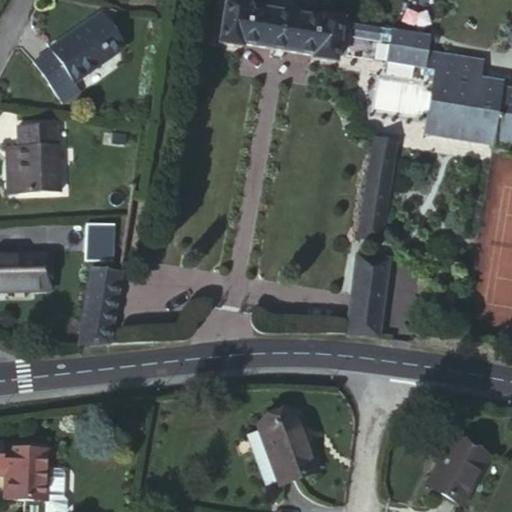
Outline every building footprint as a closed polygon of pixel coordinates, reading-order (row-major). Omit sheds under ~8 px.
[(335,64),(339,38),(341,23),(341,22),(319,17),(319,22),(247,10),(248,6),(226,3),(219,45),(242,49),(243,44),(313,57),(312,61),(335,64)] [(112,56),(110,54),(99,40),(111,31),(100,16),(88,24),(87,23),(49,50),(50,52),(32,64),(54,94),(71,82),(73,85),(112,56)] [(419,137),(490,149),(492,143),(511,147),(511,146),(511,92),(501,90),(501,85),(479,81),(482,63),(425,52),(427,38),(393,32),(389,31),(388,32),(341,23),(339,38),(386,46),(383,66),(420,73),(419,80),(429,82),(419,137)] [(99,40),(110,54),(121,45),(111,31),(99,40)] [(54,125),(18,127),(19,149),(16,149),(17,196),(59,194),(57,145),(55,146),(54,125)] [(395,144),(372,141),(359,238),(380,242),(395,144)] [(47,256),(0,257),(0,290),(48,287),(47,256)] [(354,274),(385,278),(386,263),(356,259),(354,274)] [(78,348),(108,344),(119,274),(91,270),(80,343),(78,348)] [(345,333),(378,337),(385,278),(354,274),(345,333)] [(256,430),(258,434),(263,448),(277,483),(278,487),(316,473),(294,416),(256,430)] [(263,448),(258,434),(244,440),(249,454),(263,448)] [(451,441),(426,489),(460,506),(485,460),(451,441)] [(2,444),(0,443),(0,477),(4,478),(3,502),(27,503),(48,504),(47,511),(65,511),(66,504),(63,500),(63,478),(59,473),(46,472),(48,453),(1,450),(2,444)] [(263,448),(249,454),(263,488),(277,483),(263,448)] [(18,511),(47,511),(48,504),(27,503),(27,510),(19,510),(18,511)]
